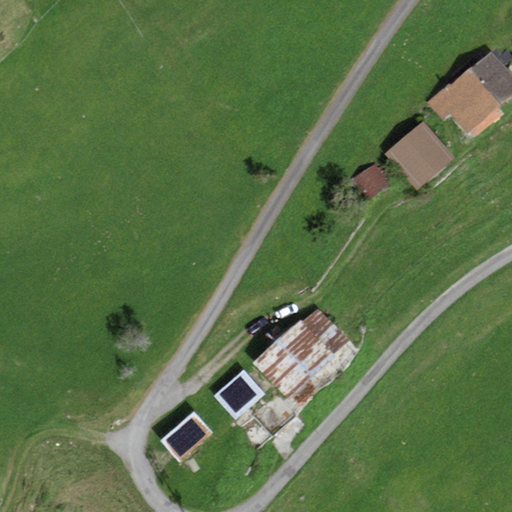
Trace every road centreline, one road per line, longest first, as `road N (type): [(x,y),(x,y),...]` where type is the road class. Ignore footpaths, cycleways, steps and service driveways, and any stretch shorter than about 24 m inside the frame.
road 1 (residential): [(169,511),(137,462),(142,421),(410,0)]
road 2 (residential): [(511,254),(441,304),(245,511)]
road 3 (track): [(142,421),(249,334),(322,289),(384,204)]
